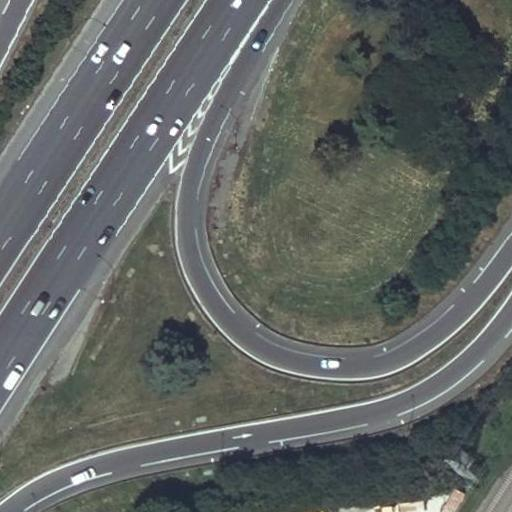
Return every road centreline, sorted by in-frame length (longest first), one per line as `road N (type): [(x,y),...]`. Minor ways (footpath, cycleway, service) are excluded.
road 1 (motorway): [(511,244),(472,298),(403,348),(327,361),(252,336),(194,263),(187,225),(189,185),(208,129),(269,16),(268,0)]
road 2 (motorway): [(0,508),(50,475),(145,445),(316,418),(412,393),(477,348),(511,307)]
road 3 (motorway): [(0,362),(237,0)]
road 4 (motorway): [(151,0),(0,233)]
